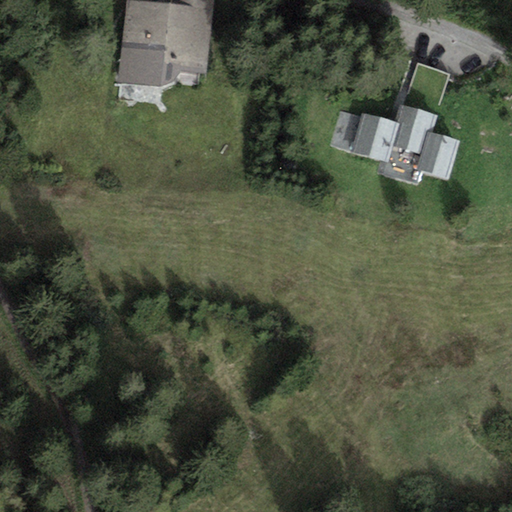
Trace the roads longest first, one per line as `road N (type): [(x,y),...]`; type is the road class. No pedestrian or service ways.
road 1 (track): [(91,511),(72,431),(0,312)]
road 2 (residential): [(362,0),(455,31),(511,61)]
